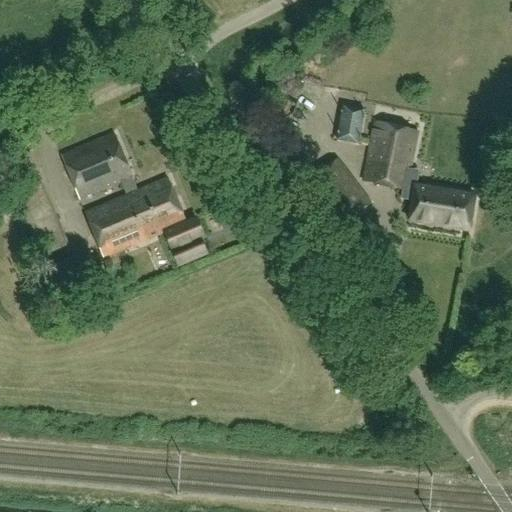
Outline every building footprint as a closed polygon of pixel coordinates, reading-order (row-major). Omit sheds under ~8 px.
[(359,145),(365,111),(344,107),(338,141),(359,145)] [(469,232),(475,197),(417,185),(418,181),(408,179),(417,132),(376,124),(364,183),(405,190),(404,199),(413,201),(410,220),(469,232)] [(80,200),(133,178),(114,134),(61,157),(80,200)] [(70,246),(39,171),(31,153),(9,163),(49,256),(70,246)] [(340,229),(372,204),(338,160),(306,184),(340,229)] [(164,218),(181,211),(168,178),(85,213),(104,259),(165,233),(162,225),(166,223),(164,218)] [(187,224),(181,211),(164,218),(166,223),(162,225),(165,233),(179,266),(207,254),(200,240),(204,238),(196,220),(187,224)] [(243,228),(249,242),(271,232),(265,218),(243,228)] [(48,292),(92,274),(83,253),(39,271),(48,292)]
